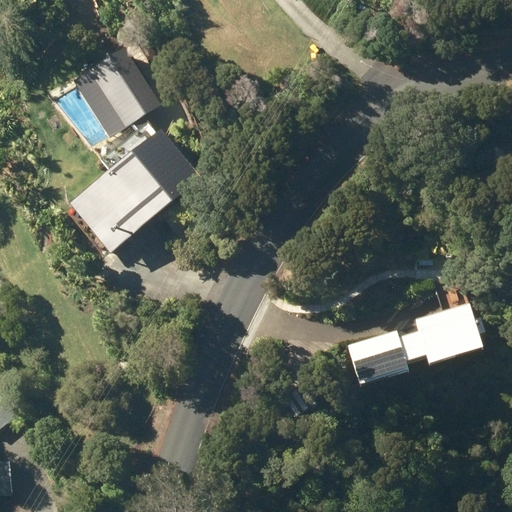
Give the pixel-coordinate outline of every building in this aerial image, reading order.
[(148,156),(75,215),(115,264),(206,190),(151,120),(162,112),(126,56),(78,87),(114,143),(130,133),(148,156)] [(176,92),(160,102),(171,118),(187,107),(176,92)] [(386,341),(334,356),(348,400),(395,385),(392,377),(411,371),(414,379),(472,362),(455,302),(431,309),(434,323),(404,332),(407,343),(388,349),(386,341)] [(0,433),(23,414),(0,384),(0,433)] [(14,463),(0,464),(0,498),(16,497),(14,463)]
